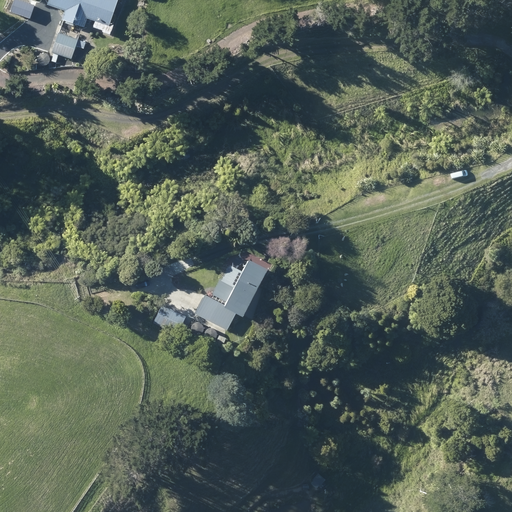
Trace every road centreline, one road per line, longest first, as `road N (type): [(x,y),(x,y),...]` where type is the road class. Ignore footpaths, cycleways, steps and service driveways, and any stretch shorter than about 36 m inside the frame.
road 1 (unknown): [(0,83),(124,89),(169,74),(237,33),(308,16),(462,34),(511,67)]
road 2 (unknown): [(511,155),(403,202),(150,278),(147,292),(176,304)]
